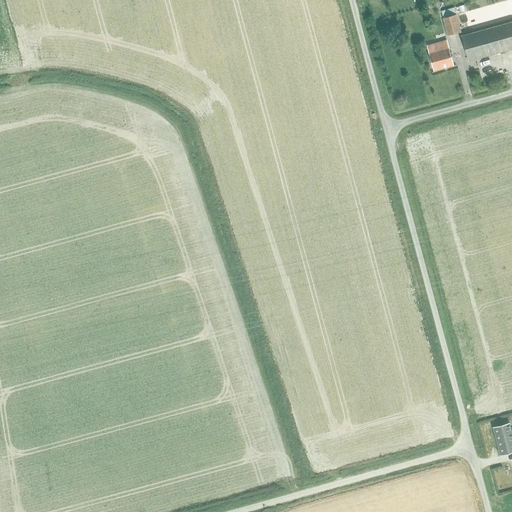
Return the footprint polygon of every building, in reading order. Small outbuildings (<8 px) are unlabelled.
[(448,35),(461,32),(454,7),(442,11),(448,35)] [(511,21),(462,36),(469,61),(511,48),(511,21)] [(449,48),(429,54),(434,71),(453,66),(449,48)] [(480,66),(481,73),(499,70),(498,63),(480,66)] [(509,423),(494,427),(500,454),(511,451),(511,433),(511,434),(509,423)]
